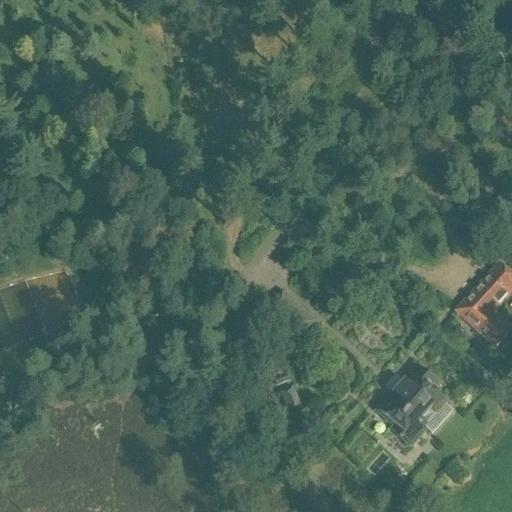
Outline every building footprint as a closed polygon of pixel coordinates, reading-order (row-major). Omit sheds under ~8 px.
[(507,231),(511,223),(511,194),(506,191),(488,217),(507,231)] [(496,349),(511,333),(509,332),(511,329),(494,314),(511,293),(511,277),(501,268),(496,273),(458,314),(496,349)] [(297,342),(314,323),(282,293),(264,313),(297,342)] [(431,390),(435,384),(417,369),(403,386),(394,378),(384,389),(391,395),(376,413),(396,429),(392,433),(410,448),(447,403),(431,390)] [(289,418),(302,412),(291,389),(278,395),(289,418)]
